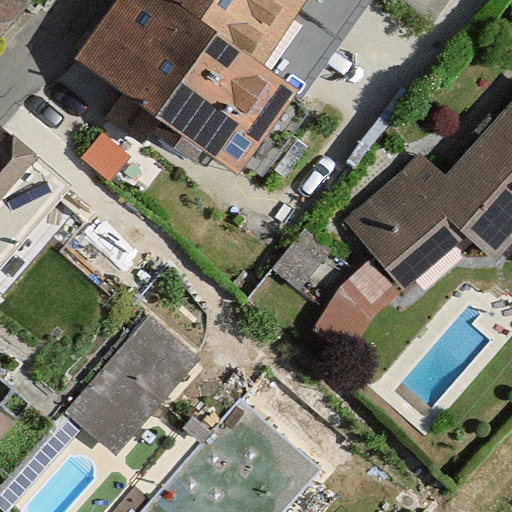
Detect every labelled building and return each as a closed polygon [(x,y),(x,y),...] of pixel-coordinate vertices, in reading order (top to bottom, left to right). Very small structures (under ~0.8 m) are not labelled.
[(16,0),(0,0),(0,54),(33,13),(16,0)] [(260,71),(161,0),(125,0),(78,68),(231,182),(294,97),(260,71)] [(161,0),(260,71),(305,0),(161,0)] [(416,167),(349,221),(403,302),(470,246),(492,275),(511,251),(511,109),(433,192),(416,167)] [(6,127),(0,133),(0,265),(72,187),(6,127)] [(148,316),(63,413),(113,457),(198,361),(148,316)] [(0,377),(0,420),(13,415),(0,377)] [(238,487),(264,511),(279,511),(322,468),(255,406),(230,433),(262,463),(238,487)]
